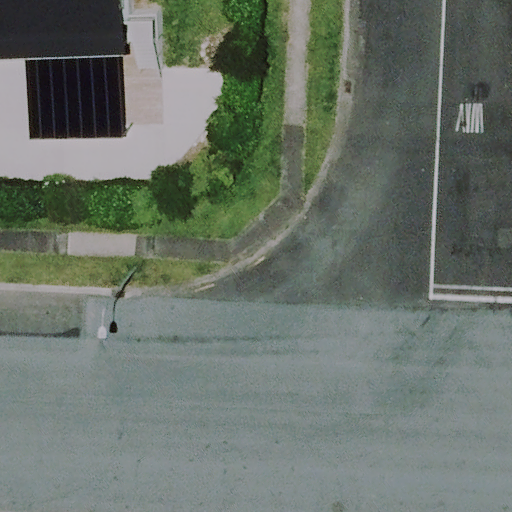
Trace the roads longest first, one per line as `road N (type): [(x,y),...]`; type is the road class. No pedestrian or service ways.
road 1 (residential): [(421,420),(0,401)]
road 2 (residential): [(421,420),(441,0)]
